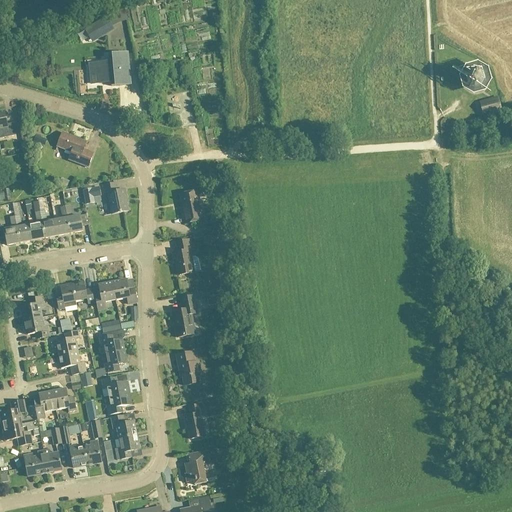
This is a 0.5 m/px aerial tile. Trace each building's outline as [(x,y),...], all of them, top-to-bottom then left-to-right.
[(123,10),(113,13),(117,24),(127,20),(123,10)] [(92,44),(114,31),(113,30),(111,27),(106,18),(84,30),(84,31),(92,44)] [(109,63),(89,65),(91,86),(111,84),(111,88),(130,86),(127,54),(108,56),(109,63)] [(464,78),(464,80),(465,80),(467,85),(466,86),(467,87),(468,87),(473,89),(473,91),(474,91),(474,90),(480,88),(481,89),(482,88),(481,87),(484,82),(485,82),(485,80),(484,80),(482,75),(483,74),(482,73),(481,73),(476,71),(476,70),(475,70),(475,71),(470,72),(469,71),(468,73),(466,78),(464,78)] [(181,98),(183,113),(178,115),(180,124),(184,123),(185,129),(198,127),(192,96),(181,98)] [(497,100),(480,104),(483,115),(500,111),(497,100)] [(209,118),(209,130),(219,129),(219,111),(212,111),(212,118),(209,118)] [(7,125),(5,112),(0,113),(0,139),(15,136),(13,124),(7,125)] [(21,122),(13,124),(15,136),(24,134),(21,122)] [(86,143),(62,134),(57,147),(72,153),(69,160),(88,168),(93,154),(83,151),(86,143)] [(127,200),(125,191),(117,192),(115,184),(103,186),(104,195),(107,195),(111,216),(128,213),(126,200),(127,200)] [(94,204),(93,199),(101,197),(99,188),(82,192),(85,206),(94,204)] [(181,210),(182,218),(184,226),(203,222),(201,213),(200,214),(196,193),(179,196),(182,210),(181,210)] [(69,207),(65,208),(70,235),(83,233),(80,217),(71,218),(69,207)] [(62,220),(54,221),(57,237),(70,235),(65,208),(60,209),(62,220)] [(45,212),(40,213),(44,240),(57,237),(54,221),(47,223),(45,212)] [(37,225),(29,226),(32,242),(44,240),(40,213),(35,214),(37,225)] [(19,217),(14,218),(19,245),(32,242),(29,226),(21,228),(19,217)] [(19,245),(14,218),(10,219),(12,230),(3,231),(2,228),(0,227),(0,240),(5,239),(6,247),(19,245)] [(216,224),(203,226),(204,234),(218,232),(216,224)] [(209,237),(210,245),(220,244),(219,236),(209,237)] [(176,254),(171,255),(173,262),(174,262),(177,277),(200,272),(198,261),(194,258),(190,259),(189,252),(191,252),(189,241),(174,244),(176,254)] [(219,276),(209,277),(209,287),(220,286),(219,276)] [(112,283),(116,302),(127,300),(128,306),(137,304),(134,289),(128,290),(126,280),(112,283)] [(84,283),(71,285),(75,303),(87,300),(88,305),(94,304),(91,290),(85,291),(84,283)] [(116,302),(112,283),(99,286),(101,295),(94,297),(97,312),(107,310),(106,304),(116,302)] [(75,303),(71,285),(60,288),(62,296),(56,298),(58,311),(64,310),(64,309),(76,307),(75,303)] [(218,298),(216,291),(199,294),(200,301),(218,298)] [(182,312),(172,314),(177,339),(194,336),(190,316),(197,315),(193,297),(180,300),(182,312)] [(30,306),(21,308),(24,323),(43,319),(41,309),(44,309),(41,298),(29,301),(30,306)] [(137,308),(131,309),(132,323),(121,325),(122,331),(135,329),(134,324),(137,323),(138,322),(137,308)] [(37,341),(49,338),(47,327),(45,328),(43,319),(24,323),(27,337),(36,335),(37,341)] [(61,334),(70,332),(68,320),(59,322),(61,334)] [(59,357),(79,353),(76,341),(80,340),(79,332),(64,335),(66,341),(56,343),(59,357)] [(125,352),(123,340),(114,342),(113,336),(98,339),(100,349),(104,348),(106,356),(125,352)] [(127,365),(125,352),(106,356),(107,365),(104,365),(106,375),(120,372),(119,366),(127,365)] [(79,353),(59,357),(62,370),(70,368),(72,377),(87,374),(85,364),(81,364),(79,353)] [(176,357),(177,363),(179,374),(181,373),(184,388),(202,384),(198,363),(194,364),(192,353),(176,357)] [(118,385),(116,378),(102,381),(104,390),(107,390),(109,398),(129,395),(126,383),(118,385)] [(52,392),(56,412),(68,409),(69,414),(77,412),(74,398),(68,399),(66,389),(52,392)] [(44,414),(56,412),(52,392),(38,395),(39,400),(33,401),(37,420),(45,418),(44,414)] [(131,406),(129,395),(109,398),(111,407),(107,408),(109,417),(123,414),(122,408),(131,406)] [(0,416),(3,429),(22,425),(20,416),(26,415),(23,402),(11,405),(12,413),(0,415),(0,416)] [(218,402),(204,405),(206,412),(219,409),(218,402)] [(187,429),(190,441),(205,438),(200,415),(203,415),(201,406),(187,409),(189,417),(184,418),(186,429),(187,429)] [(117,430),(119,440),(137,437),(134,423),(125,425),(123,417),(111,420),(113,431),(117,430)] [(94,440),(101,439),(98,422),(91,424),(94,440)] [(24,435),(22,425),(3,429),(5,443),(18,441),(20,448),(32,446),(30,434),(24,435)] [(59,430),(62,445),(62,447),(70,445),(66,429),(59,430)] [(54,447),(62,445),(59,430),(51,432),(54,447)] [(131,453),(140,451),(137,437),(119,440),(120,449),(114,451),(117,462),(132,459),(131,453)] [(109,463),(115,462),(113,442),(101,444),(104,462),(109,461),(109,463)] [(83,449),(86,467),(102,464),(97,443),(90,445),(91,448),(83,449)] [(70,449),(74,470),(86,467),(83,449),(77,450),(76,447),(70,449)] [(43,452),(47,475),(61,473),(57,455),(50,456),(49,451),(43,452)] [(47,475),(43,452),(37,454),(38,458),(32,459),(32,456),(24,458),(28,479),(47,475)] [(207,452),(188,456),(190,465),(184,466),(186,476),(184,476),(186,485),(193,483),(194,487),(206,485),(202,468),(210,467),(207,452)] [(199,508),(181,511),(210,511),(208,500),(198,502),(199,508)]
